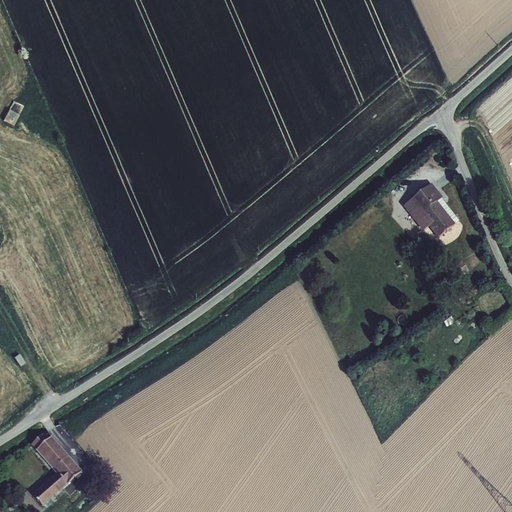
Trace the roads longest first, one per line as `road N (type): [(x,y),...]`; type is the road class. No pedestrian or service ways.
road 1 (unclassified): [(440,110),(237,282),(0,440)]
road 2 (unclassified): [(511,282),(440,110)]
